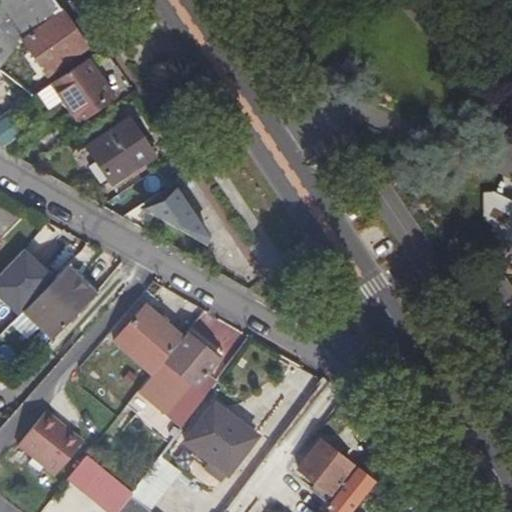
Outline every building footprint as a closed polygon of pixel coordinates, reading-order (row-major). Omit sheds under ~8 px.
[(61,11),(53,0),(0,0),(0,67),(21,38),(61,11)] [(86,48),(61,11),(21,38),(30,51),(22,57),(26,62),(34,58),(46,74),(86,48)] [(83,61),(48,86),(75,125),(111,100),(83,61)] [(9,112),(0,118),(0,145),(2,148),(23,133),(9,112)] [(112,184),(152,156),(153,155),(127,120),(87,146),(112,184)] [(204,241),(207,236),(173,187),(143,207),(204,241)] [(506,198),(495,192),(483,193),(484,217),(506,198)] [(511,238),(511,200),(506,198),(484,217),(497,233),(511,238)] [(511,243),(511,238),(497,233),(481,270),(511,314),(511,281),(502,268),(511,243)] [(0,273),(0,295),(19,314),(24,309),(55,277),(24,248),(0,273)] [(100,293),(68,263),(65,266),(97,296),(100,293)] [(55,339),(97,296),(65,266),(55,277),(24,309),(55,339)] [(115,341),(153,374),(184,336),(147,304),(115,341)] [(187,332),(221,359),(225,354),(191,327),(187,332)] [(184,336),(153,374),(139,391),(182,426),(213,385),(205,379),(208,375),(221,359),(187,332),(184,336)] [(216,381),(208,375),(205,379),(213,385),(216,381)] [(222,483),(257,437),(214,405),(186,442),(210,461),(204,469),(222,483)] [(55,477),(85,440),(47,409),(16,446),(55,477)] [(511,418),(511,417),(503,421),(511,434),(511,418)] [(353,464),(322,441),(300,469),(332,492),(353,464)] [(110,511),(117,511),(130,495),(132,492),(87,456),(69,478),(110,511)] [(349,511),(374,481),(357,468),(322,511),(349,511)] [(150,511),(130,495),(117,511),(150,511)]
